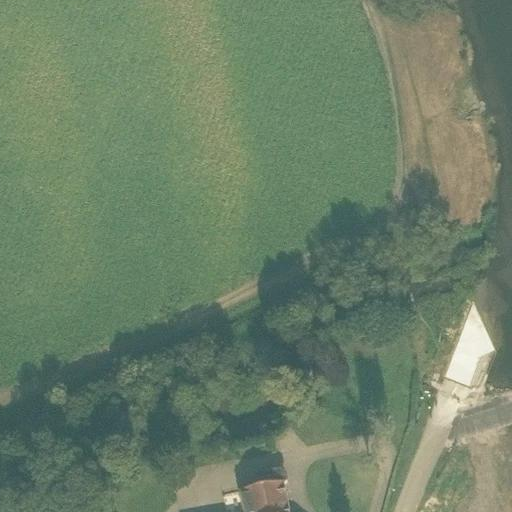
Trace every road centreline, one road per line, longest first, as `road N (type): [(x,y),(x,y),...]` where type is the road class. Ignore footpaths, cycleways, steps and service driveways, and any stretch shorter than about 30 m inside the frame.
road 1 (track): [(0,426),(53,408),(112,368),(247,317),(388,236)]
road 2 (track): [(375,511),(389,460),(372,445),(217,472),(176,511)]
road 3 (tertiary): [(407,511),(497,292)]
road 4 (track): [(421,113),(429,168),(423,207),(388,236)]
